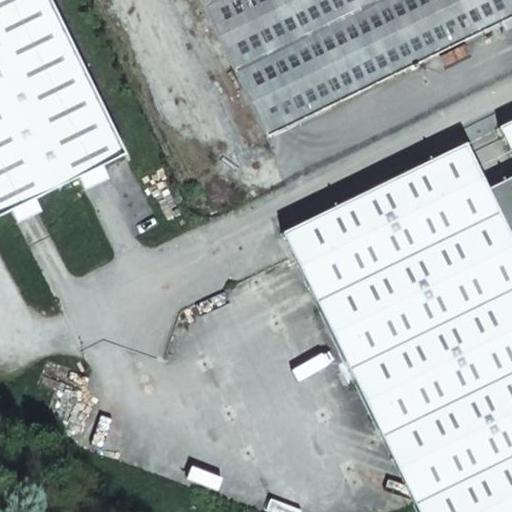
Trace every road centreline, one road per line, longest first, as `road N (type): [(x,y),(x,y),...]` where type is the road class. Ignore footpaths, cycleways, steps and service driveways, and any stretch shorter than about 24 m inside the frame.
road 1 (unknown): [(511,102),(123,299),(174,386),(343,465)]
road 2 (unknown): [(511,44),(301,145),(252,157),(218,140),(153,0)]
